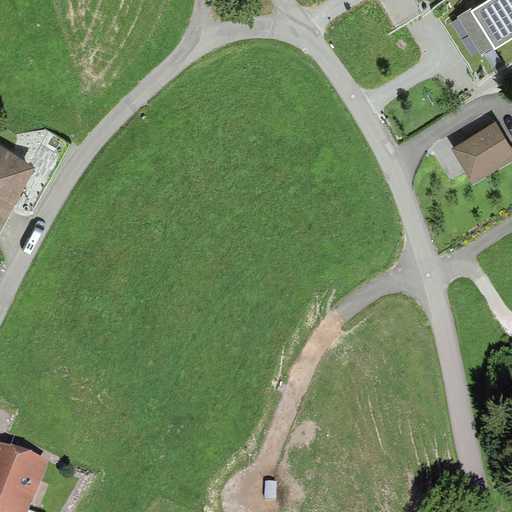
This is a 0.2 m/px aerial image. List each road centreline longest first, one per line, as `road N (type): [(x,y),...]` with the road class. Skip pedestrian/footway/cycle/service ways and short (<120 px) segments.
road 1 (residential): [(486,511),(431,271),(399,181),(359,106),(305,33)]
road 2 (residential): [(2,299),(85,152),(115,115),(207,39)]
